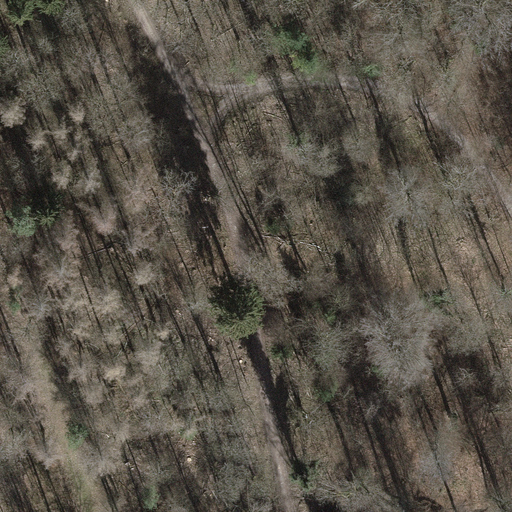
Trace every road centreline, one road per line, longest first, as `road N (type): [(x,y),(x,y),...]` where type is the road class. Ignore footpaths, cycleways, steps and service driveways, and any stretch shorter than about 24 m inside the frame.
road 1 (track): [(288,511),(230,227),(187,104)]
road 2 (track): [(187,104),(283,84),(325,84),(432,116)]
road 3 (track): [(0,294),(69,436),(94,511)]
road 4 (track): [(432,116),(511,214)]
